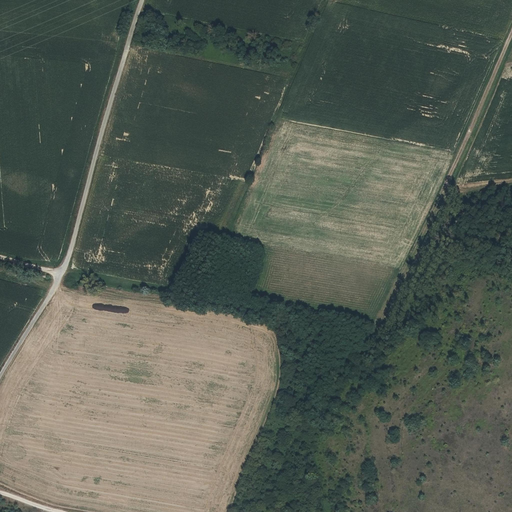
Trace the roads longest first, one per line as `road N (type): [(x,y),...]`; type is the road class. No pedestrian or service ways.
road 1 (unclassified): [(0,378),(63,272),(142,0)]
road 2 (track): [(511,29),(374,323)]
